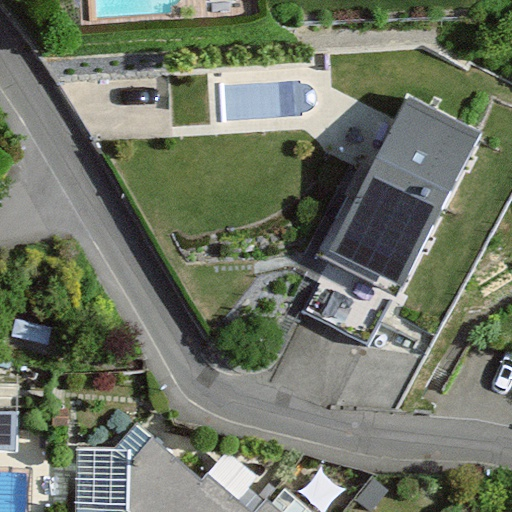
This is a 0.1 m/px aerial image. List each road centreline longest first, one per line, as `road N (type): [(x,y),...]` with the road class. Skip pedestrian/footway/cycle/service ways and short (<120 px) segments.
road 1 (residential): [(93,202),(191,361),(238,406),(378,442),(511,454)]
road 2 (residential): [(0,49),(93,202)]
